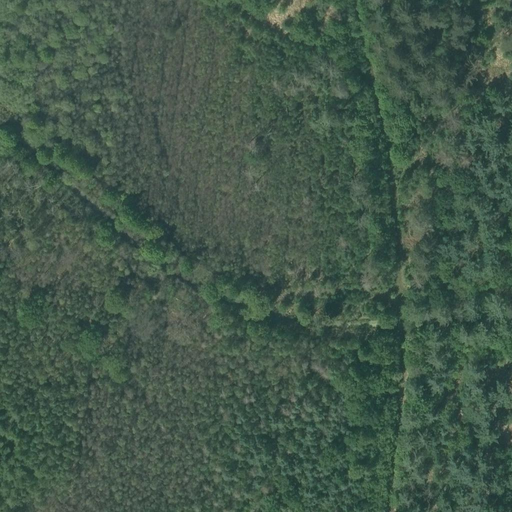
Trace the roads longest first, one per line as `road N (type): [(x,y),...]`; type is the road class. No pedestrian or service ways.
road 1 (track): [(361,293),(257,290),(207,272),(0,107)]
road 2 (track): [(407,292),(403,197),(352,0)]
road 3 (track): [(385,511),(407,292)]
